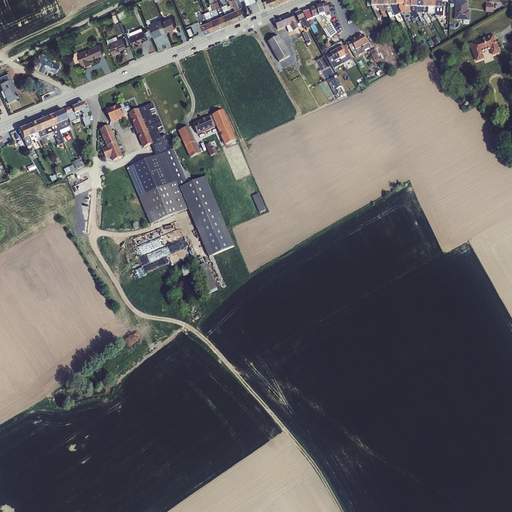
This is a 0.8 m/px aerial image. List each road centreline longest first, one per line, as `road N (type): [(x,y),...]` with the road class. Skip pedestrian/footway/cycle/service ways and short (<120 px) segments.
road 1 (track): [(342,511),(315,466),(204,338),(136,311),(91,242),(96,166),(88,89)]
road 2 (secondary): [(77,94),(302,0)]
